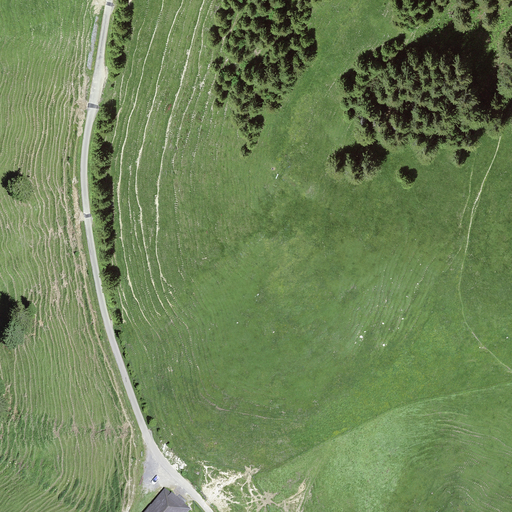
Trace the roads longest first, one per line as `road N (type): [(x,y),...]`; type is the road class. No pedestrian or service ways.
road 1 (unclassified): [(208,511),(148,442),(103,316),(89,240),(88,146),(109,0)]
road 2 (track): [(511,115),(481,190),(458,287),(472,335),(511,370)]
